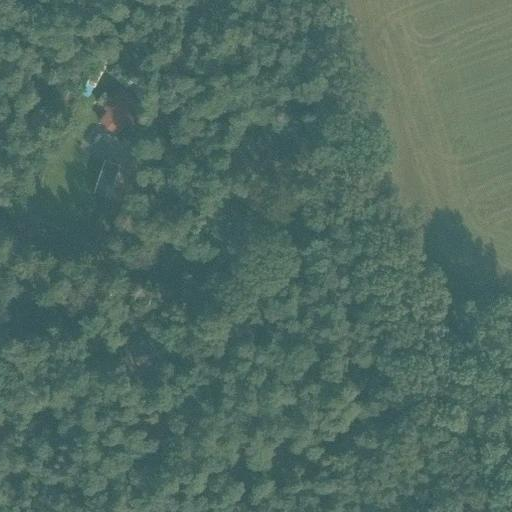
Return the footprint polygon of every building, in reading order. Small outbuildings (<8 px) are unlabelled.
[(125,144),(159,107),(125,77),(92,115),(125,144)] [(312,143),(265,121),(252,148),(266,154),(260,166),(294,182),(312,143)] [(101,184),(111,188),(120,167),(110,163),(101,184)] [(21,268),(0,274),(0,287),(8,311),(32,304),(21,268)] [(158,332),(120,342),(129,374),(137,372),(140,381),(169,373),(158,332)]
